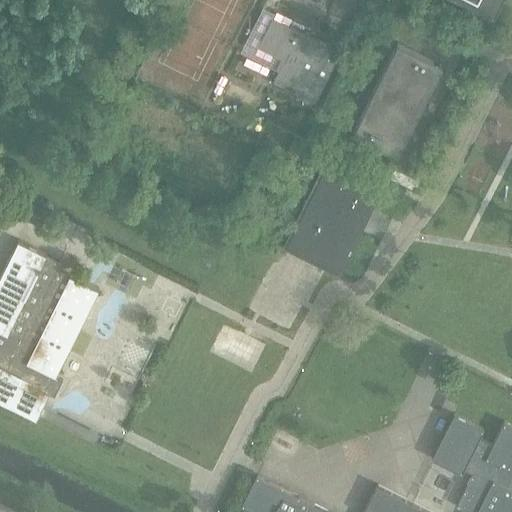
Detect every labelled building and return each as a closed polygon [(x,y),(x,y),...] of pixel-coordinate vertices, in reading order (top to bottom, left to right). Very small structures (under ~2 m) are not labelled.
[(455,0),(495,19),(504,0),(455,0)] [(315,101),(340,51),(272,17),(258,46),(281,57),(275,68),(279,70),(274,80),(315,101)] [(397,43),(352,131),(396,153),(440,64),(397,43)] [(324,166),(285,245),(339,272),(359,231),(357,230),(368,206),(371,207),(378,192),(324,166)] [(394,167),(390,176),(412,186),(416,178),(416,177),(394,167)] [(0,399),(7,404),(36,418),(49,392),(54,395),(63,377),(57,374),(99,288),(57,267),(60,262),(18,241),(0,278),(0,399)] [(511,511),(511,487),(507,485),(511,476),(511,424),(504,420),(492,444),(480,438),(484,430),(454,414),(432,457),(436,459),(462,472),(464,468),(474,473),(471,478),(456,507),(466,511),(430,511),(414,504),(378,485),(363,511),(327,511),(257,476),(242,506),(254,511),(511,511)]
